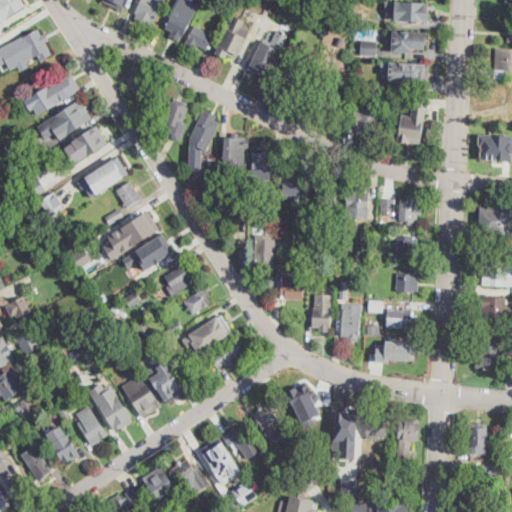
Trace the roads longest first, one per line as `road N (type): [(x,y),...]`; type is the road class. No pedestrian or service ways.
road 1 (residential): [(437,511),(462,0)]
road 2 (residential): [(66,21),(373,165),(511,185)]
road 3 (residential): [(293,349),(244,299),(52,0)]
road 4 (tertiary): [(47,511),(293,349)]
road 5 (tertiary): [(293,349),(349,378),(396,390),(511,401)]
